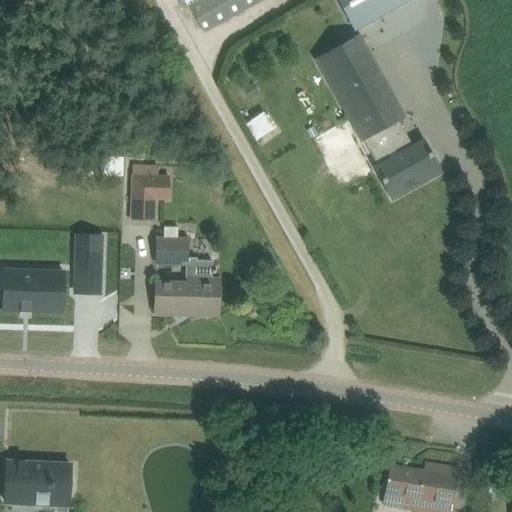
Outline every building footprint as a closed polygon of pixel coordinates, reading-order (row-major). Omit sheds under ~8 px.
[(177,0),(182,8),(196,0),(177,0)] [(337,0),(353,28),(403,0),(337,0)] [(368,137),(383,163),(375,168),(392,199),(441,172),(424,140),(408,149),(394,122),(404,117),(359,36),(317,60),(362,140),(368,137)] [(243,88),(250,99),(259,93),(252,82),(243,88)] [(269,133),(258,116),(244,125),(254,142),(269,133)] [(313,127),(306,130),(311,139),(318,135),(313,127)] [(121,176),(121,156),(100,156),(99,175),(121,176)] [(168,199),(169,177),(157,177),(157,166),(133,166),(132,198),(154,199),(168,199)] [(164,227),(164,237),(156,237),(155,265),(187,266),(188,266),(188,257),(189,238),(177,237),(178,227),(164,227)] [(155,314),(218,316),(219,279),(213,279),(213,261),(197,260),(197,258),(188,257),(188,266),(187,266),(186,283),(156,283),(155,314)] [(95,260),(71,259),(70,279),(94,280),(95,260)] [(0,309),(57,311),(58,272),(0,270),(0,309)] [(281,307),(297,297),(285,279),(270,288),(281,307)] [(71,465),(7,462),(6,474),(2,474),(2,490),(5,490),(5,502),(69,505),(71,465)] [(389,465),(386,485),(385,493),(409,497),(408,509),(428,511),(450,511),(457,468),(425,463),(424,471),(389,465)]
